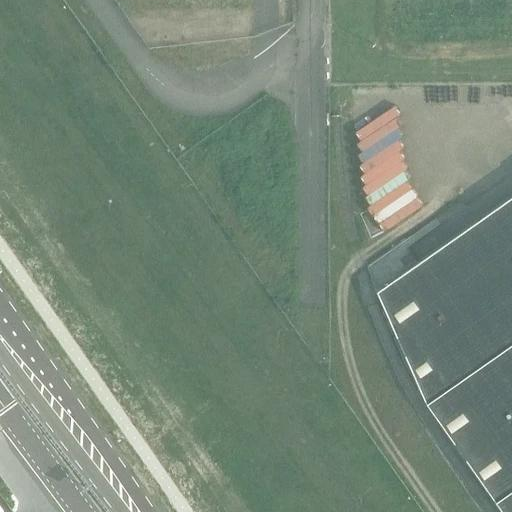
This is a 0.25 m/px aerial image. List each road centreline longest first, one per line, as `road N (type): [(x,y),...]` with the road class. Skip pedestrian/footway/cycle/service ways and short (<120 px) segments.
road 1 (unclassified): [(135,511),(0,325)]
road 2 (unclassified): [(0,402),(75,511)]
